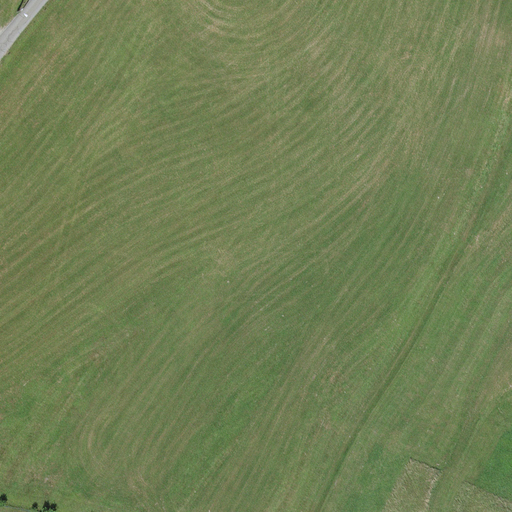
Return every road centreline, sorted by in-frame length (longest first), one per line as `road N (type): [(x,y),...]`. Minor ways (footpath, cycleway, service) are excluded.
road 1 (track): [(511,137),(446,278),(342,452),(316,511)]
road 2 (track): [(511,358),(448,474),(437,511)]
